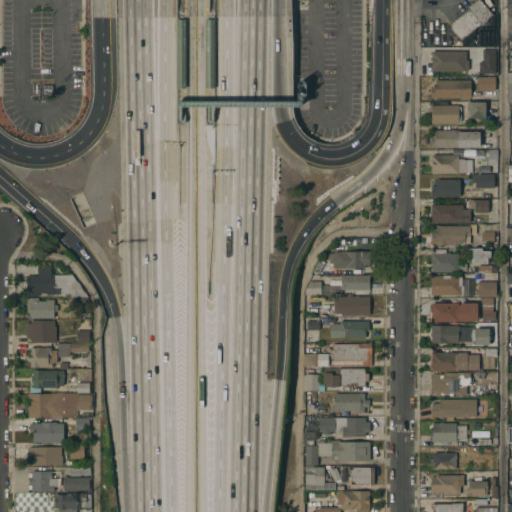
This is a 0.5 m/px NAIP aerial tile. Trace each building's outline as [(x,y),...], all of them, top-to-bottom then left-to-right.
[(290,18),(289,0),(284,0),(270,0),(270,18),(279,18),(279,25),(284,25),(284,19),(290,18)] [(460,40),(447,26),(468,8),(466,6),(473,0),(481,0),(492,12),(460,40)] [(176,88),(186,88),(186,18),(176,18),(176,88)] [(216,87),(206,87),(207,19),(216,19),(216,87)] [(477,73),(477,61),(481,61),(481,49),(493,49),(493,73),(477,73)] [(431,50),(465,50),(465,59),(468,59),(468,70),(431,70),(431,50)] [(494,89),(476,89),(476,76),(494,75),(494,89)] [(470,79),(470,97),(444,97),(444,98),(439,98),(439,97),(430,97),(430,85),(435,85),(435,79),(470,79)] [(485,101),(485,117),(468,117),(468,109),(466,109),(466,101),(485,101)] [(458,104),(458,106),(460,106),(460,117),(458,117),(458,122),(431,123),(430,104),(458,104)] [(430,135),(431,135),(431,129),(456,129),(456,131),(479,131),(479,146),(430,146),(430,135)] [(481,130),(492,130),(492,142),(481,142),(481,130)] [(480,162),(480,149),(497,149),(497,164),(486,164),(486,162),(480,162)] [(457,154),(457,158),(462,158),(465,159),(470,159),(470,171),(431,172),(431,154),(457,154)] [(475,187),(475,181),(471,181),(471,174),(493,174),(493,187),(475,187)] [(459,196),(431,196),(431,179),(435,179),(435,178),(459,178),(459,183),(461,183),(461,187),(459,187),(459,196)] [(473,212),(473,199),(487,199),(487,212),(473,212)] [(458,203),(458,204),(460,204),(460,208),(469,208),(469,222),(431,222),(431,203),(458,203)] [(469,225),(469,223),(476,223),(476,233),(473,233),(473,238),(470,238),(469,242),(458,242),(458,245),(452,244),(452,242),(447,242),(447,244),(436,244),(436,242),(431,242),(431,231),(436,231),(436,225),(469,225)] [(494,231),(494,239),(485,239),(485,241),(481,241),(481,231),(494,231)] [(431,271),(431,253),(434,253),(434,248),(445,248),(445,253),(457,253),(458,260),(459,260),(459,262),(466,262),(466,270),(458,270),(458,271),(431,271)] [(472,262),(472,261),(471,260),(471,257),(472,257),(472,256),(471,256),(471,252),(472,252),(472,248),(481,248),(482,250),(490,250),(490,256),(489,256),(489,261),(487,261),(487,262),(472,262)] [(368,251),(368,264),(364,264),(364,267),(333,268),(333,262),(328,262),(328,253),(333,253),(333,251),(368,251)] [(36,264),(50,264),(50,274),(71,274),(85,296),(69,296),(69,293),(45,293),(45,292),(37,292),(37,295),(25,295),(25,280),(28,280),(28,274),(36,274),(36,264)] [(477,272),(477,264),(491,264),(491,272),(477,272)] [(329,274),(368,274),(368,288),(341,288),(341,293),(305,293),(305,288),(308,280),(329,280),(329,274)] [(460,294),(431,294),(430,275),(459,274),(459,276),(461,276),(461,278),(472,278),(473,295),(462,295),(462,292),(460,292),(460,294)] [(495,280),(495,295),(477,295),(477,294),(475,294),(475,287),(477,287),(477,281),(495,280)] [(368,315),(341,315),(341,316),(333,316),(333,296),(368,296),(368,315)] [(28,317),(28,312),(25,312),(25,297),(37,297),(37,300),(45,300),(45,299),(52,299),(52,304),(56,304),(56,310),(52,310),(52,317),(28,317)] [(481,319),(481,305),(479,305),(479,297),(492,297),(492,310),(494,310),(494,319),(481,319)] [(477,302),(477,315),(478,315),(478,318),(477,318),(477,319),(458,319),(458,321),(432,321),(432,302),(477,302)] [(53,326),(54,326),(54,342),(29,342),(29,338),(25,338),(25,323),(29,323),(29,320),(53,320),(53,326)] [(318,320),(318,329),(305,329),(306,320),(318,320)] [(329,323),(339,323),(339,320),(368,320),(368,331),(365,331),(365,337),(329,337),(329,323)] [(458,324),(458,328),(474,328),(474,327),(488,327),(489,344),(474,344),(474,340),(458,340),(458,342),(431,342),(431,324),(458,324)] [(69,343),(75,343),(75,330),(87,330),(87,343),(69,343)] [(332,357),(329,357),(329,355),(328,355),(328,349),(331,349),(331,343),(357,343),(357,342),(370,342),(370,365),(361,365),(361,360),(332,360),(332,357)] [(68,343),(68,356),(56,356),(56,343),(68,343)] [(87,343),(87,351),(69,351),(69,343),(87,343)] [(50,349),(55,349),(55,362),(51,362),(51,367),(28,367),(28,360),(26,360),(26,353),(29,353),(29,347),(50,347),(50,349)] [(496,347),(496,355),(494,355),(494,367),(482,367),(482,355),(484,355),(484,347),(496,347)] [(466,352),(466,355),(467,355),(467,353),(478,354),(478,369),(456,369),(456,371),(430,370),(430,351),(466,352)] [(316,353),(316,366),(303,366),(303,353),(316,353)] [(363,373),(367,373),(367,380),(363,380),(363,386),(338,385),(338,386),(322,386),(322,372),(329,372),(329,368),(364,368),(363,373)] [(62,370),(62,385),(55,385),(55,387),(32,388),(32,369),(62,370)] [(443,373),(443,372),(456,372),(456,373),(469,373),(469,380),(471,380),(471,383),(469,384),(469,385),(465,385),(465,394),(454,394),(454,392),(446,392),(446,394),(435,394),(435,392),(430,392),(430,373),(443,373)] [(303,389),(303,375),(304,375),(304,374),(318,374),(318,376),(317,376),(317,390),(303,389)] [(87,382),(87,392),(75,392),(75,382),(87,382)] [(73,393),(76,393),(76,394),(87,394),(86,410),(75,409),(75,416),(27,417),(27,393),(63,393),(63,392),(73,392),(73,393)] [(363,399),(368,399),(368,406),(363,406),(363,413),(354,413),(354,410),(331,410),(331,404),(333,404),(333,393),(363,393),(363,399)] [(475,398),(475,416),(452,416),(452,420),(445,420),(445,416),(431,416),(431,402),(438,402),(438,399),(475,398)] [(88,429),(74,429),(74,417),(87,417),(88,429)] [(364,422),(368,422),(368,432),(364,432),(364,436),(341,436),(341,431),(329,431),(329,434),(322,434),(322,431),(317,431),(317,417),(364,417),(364,422)] [(62,441),(31,441),(31,433),(28,433),(27,423),(39,422),(39,421),(55,421),(55,423),(62,422),(62,441)] [(455,422),(455,425),(465,425),(465,438),(455,438),(455,441),(431,441),(431,430),(432,430),(432,422),(455,422)] [(313,431),(313,440),(303,440),(303,431),(313,431)] [(368,461),(337,461),(337,458),(332,458),(332,456),(316,456),(316,464),(304,464),(304,445),(315,445),(315,442),(317,442),(317,440),(339,440),(339,441),(368,441),(368,461)] [(86,456),(73,456),(73,443),(86,443),(86,456)] [(59,446),(59,455),(61,455),(61,463),(59,463),(60,464),(26,464),(26,446),(59,446)] [(455,452),(455,468),(432,467),(432,461),(431,461),(431,458),(432,458),(432,451),(455,452)] [(323,473),(326,473),(326,479),(323,479),(323,484),(304,484),(304,468),(303,468),(303,465),(310,465),(310,466),(323,466),(323,473)] [(89,474),(79,474),(79,475),(68,475),(68,467),(89,467),(89,474)] [(340,478),(333,481),(328,470),(334,467),(340,478)] [(373,469),(374,469),(374,475),(373,475),(372,484),(350,484),(350,476),(348,476),(348,467),(373,467),(373,469)] [(51,471),(51,478),(56,478),(56,486),(52,486),(52,490),(30,490),(30,485),(27,485),(27,477),(31,477),(31,470),(51,471)] [(462,474),(462,485),(459,485),(459,493),(434,493),(434,491),(430,491),(430,476),(434,476),(434,474),(462,474)] [(62,489),(62,476),(66,476),(66,477),(88,477),(87,489),(62,489)] [(487,479),(487,495),(468,495),(468,493),(466,493),(466,488),(468,488),(468,479),(487,479)] [(368,509),(367,509),(367,511),(355,511),(355,509),(339,509),(339,503),(336,503),(336,490),(368,490),(368,509)] [(89,508),(75,508),(75,511),(57,511),(57,508),(52,507),(52,494),(70,494),(70,493),(89,493),(89,508)] [(487,499),(473,498),(472,507),(486,507),(487,499)] [(450,503),(461,503),(461,511),(432,511),(432,507),(430,507),(430,503),(450,503)]
